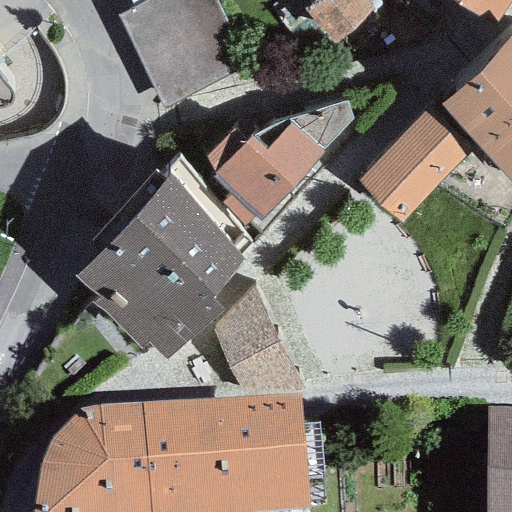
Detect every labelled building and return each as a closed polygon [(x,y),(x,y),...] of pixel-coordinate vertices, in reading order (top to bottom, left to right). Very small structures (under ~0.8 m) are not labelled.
[(213,0),(139,0),(115,13),(163,107),(246,65),(213,0)] [(373,6),(367,0),(308,0),(303,5),(334,42),(373,6)] [(510,0),(457,0),(494,24),(510,0)] [(511,34),(439,107),(487,155),(511,129),(511,34)] [(0,109),(3,109),(8,104),(10,98),(9,91),(0,79),(0,109)] [(468,153),(424,110),(355,181),(399,223),(468,153)] [(322,153),(290,124),(266,150),(250,136),(247,140),(232,126),(202,159),(216,171),(211,178),(260,222),(322,153)] [(511,129),(487,155),(511,181),(511,129)] [(171,176),(73,276),(93,296),(88,300),(138,350),(146,342),(166,361),(222,304),(211,293),(244,260),(240,256),(257,239),(176,159),(165,170),(171,176)] [(229,308),(211,328),(240,392),(305,387),(252,284),(229,308)] [(279,511),(307,510),(299,397),(86,407),(75,416),(60,431),(50,443),(41,461),(31,511),(279,511)] [(511,511),(511,409),(486,409),(485,511),(511,511)]
